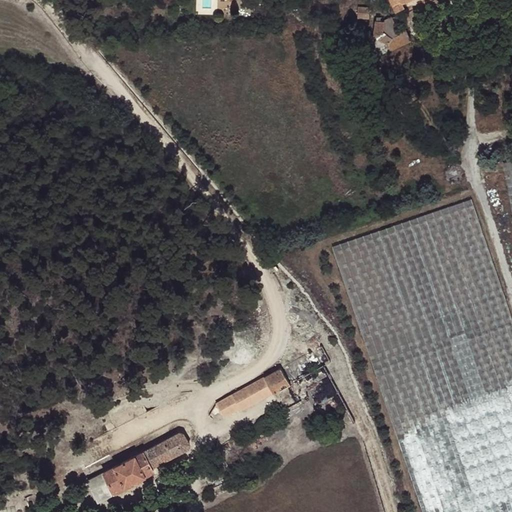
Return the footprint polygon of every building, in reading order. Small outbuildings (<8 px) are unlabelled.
[(391,0),(397,11),(398,11),(405,8),(403,2),(408,0),(391,0)] [(386,39),(392,50),(412,41),(406,29),(400,31),(394,17),(383,22),(384,19),(375,17),(375,21),(373,36),(386,39)] [(373,59),(392,50),(386,39),(372,52),(371,57),(371,58),(372,59),(373,59)] [(511,160),(503,162),(511,210),(511,160)] [(471,201),(332,249),(420,511),(511,511),(511,321),(511,318),(471,201)] [(281,367),(216,403),(213,409),(216,415),(221,413),(243,401),(246,407),(272,392),(274,395),(291,385),(285,375),(281,367)] [(116,407),(108,411),(113,421),(107,424),(110,431),(147,412),(144,405),(135,409),(130,400),(116,407)] [(185,432),(181,431),(180,432),(95,476),(96,479),(95,480),(105,501),(119,493),(118,492),(155,472),(153,467),(190,448),(191,444),(185,432)]
